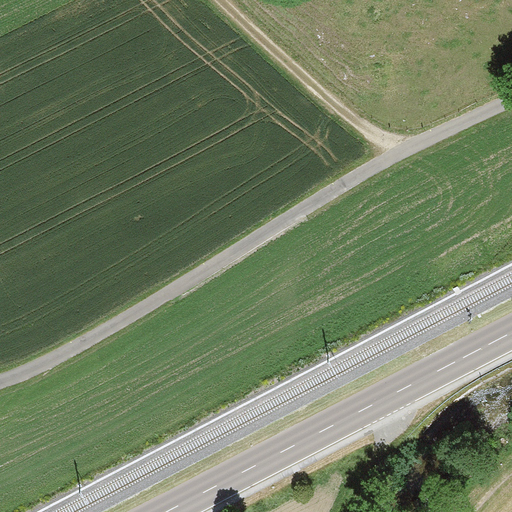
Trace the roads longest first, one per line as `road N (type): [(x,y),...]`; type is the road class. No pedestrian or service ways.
road 1 (track): [(511,101),(407,150),(0,384)]
road 2 (secondary): [(511,333),(169,511)]
